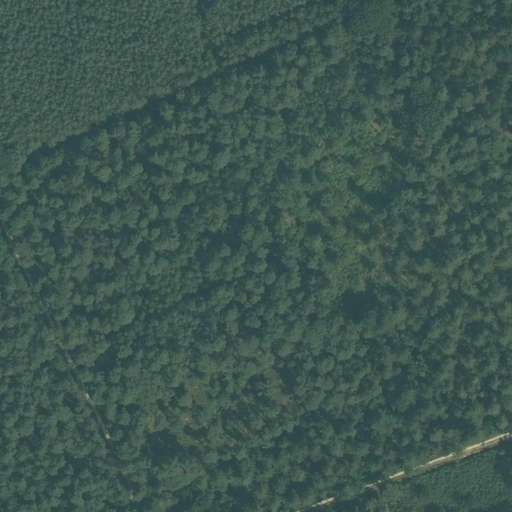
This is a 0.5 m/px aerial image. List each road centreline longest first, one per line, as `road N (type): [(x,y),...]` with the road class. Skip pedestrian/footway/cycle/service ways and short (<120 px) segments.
road 1 (track): [(307,511),(511,437)]
road 2 (track): [(511,143),(381,0)]
road 3 (track): [(121,493),(51,346)]
road 4 (track): [(51,346),(0,234)]
road 5 (unknown): [(511,90),(432,0)]
